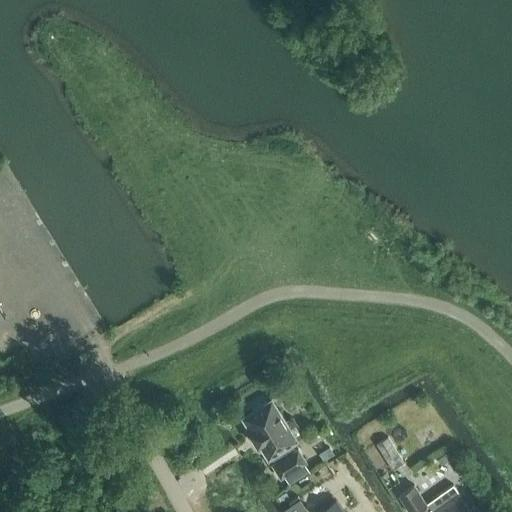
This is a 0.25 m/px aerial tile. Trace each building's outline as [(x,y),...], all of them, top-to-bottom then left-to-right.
[(252,409),(254,411),(243,417),(252,432),(250,434),(257,444),(259,443),(268,457),(270,456),(275,463),(273,464),(281,477),(306,461),(297,448),(295,450),(291,443),(296,440),(271,400),(267,402),(266,400),(252,409)] [(329,447),(319,454),(323,461),(334,454),(329,447)] [(427,505),(420,510),(421,511),(472,511),(459,492),(458,493),(453,484),(426,503),(427,505)] [(414,485),(399,495),(410,511),(416,511),(420,510),(427,505),(426,503),(414,485)] [(299,499),(282,510),(283,511),(302,511),(306,509),(299,499)] [(344,511),(336,499),(316,511),(344,511)]
